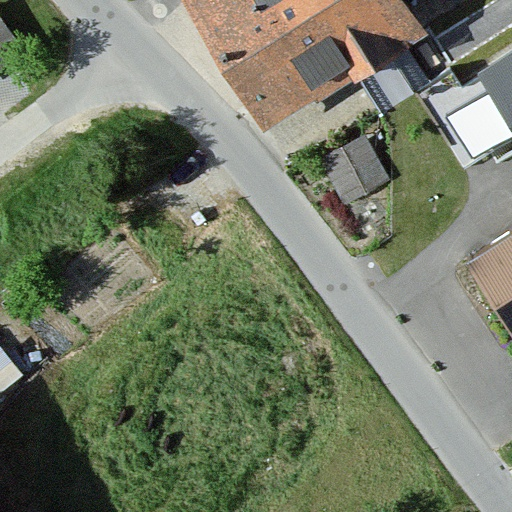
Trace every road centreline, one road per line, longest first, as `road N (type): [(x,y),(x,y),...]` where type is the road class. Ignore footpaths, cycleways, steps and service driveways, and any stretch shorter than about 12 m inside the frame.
road 1 (tertiary): [(142,48),(262,183),(505,511)]
road 2 (unclassified): [(142,48),(0,151)]
